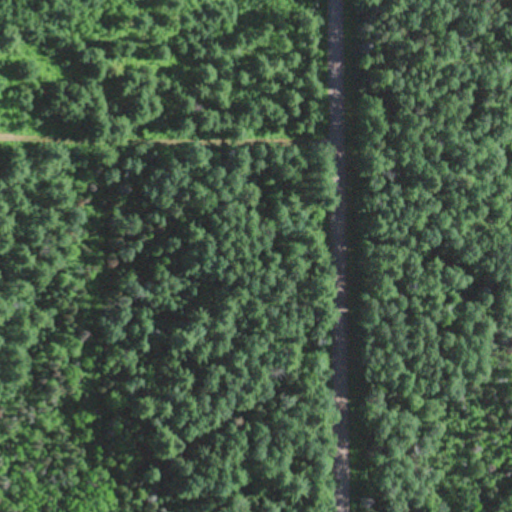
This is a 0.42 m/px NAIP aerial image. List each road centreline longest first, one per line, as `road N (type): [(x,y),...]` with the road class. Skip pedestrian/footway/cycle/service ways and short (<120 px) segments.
road 1 (residential): [(351,511),(345,157)]
road 2 (residential): [(345,157),(343,0)]
